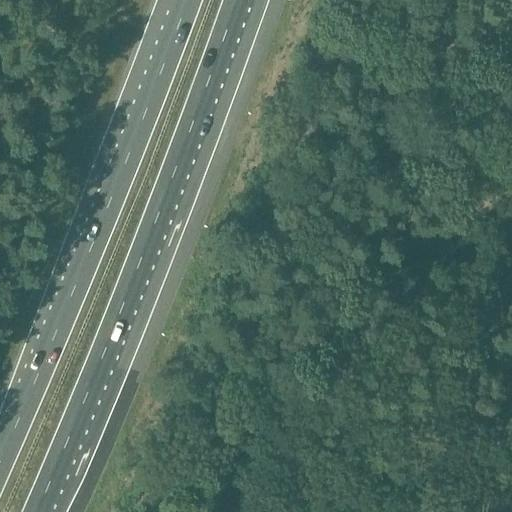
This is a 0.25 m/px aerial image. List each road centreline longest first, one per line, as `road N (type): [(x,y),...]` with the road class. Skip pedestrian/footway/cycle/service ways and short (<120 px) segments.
road 1 (motorway): [(39,511),(237,0)]
road 2 (motorway): [(187,0),(0,465)]
road 3 (track): [(511,240),(378,285),(282,362),(134,511)]
